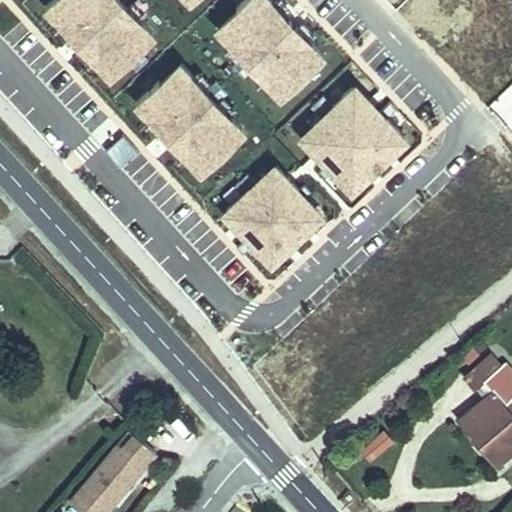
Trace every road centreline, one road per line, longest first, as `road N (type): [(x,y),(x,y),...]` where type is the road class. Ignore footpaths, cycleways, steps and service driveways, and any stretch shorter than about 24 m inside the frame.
road 1 (unclassified): [(0,47),(224,297),(261,311),(284,305),(457,135),(450,89),(364,0)]
road 2 (secondary): [(0,167),(247,434)]
